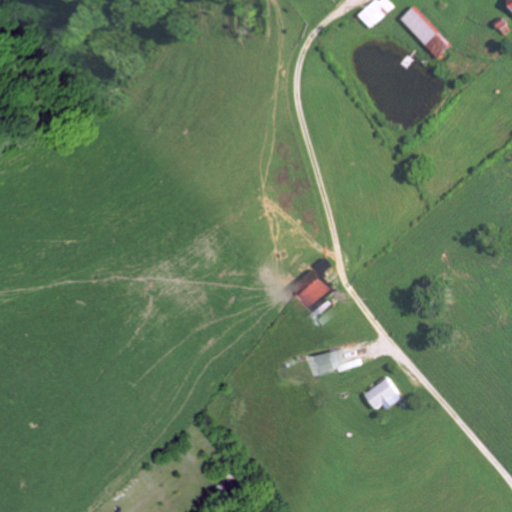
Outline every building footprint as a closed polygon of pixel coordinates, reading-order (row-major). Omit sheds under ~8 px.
[(384,0),(366,17),(377,29),(400,8),(393,0),(384,0)] [(460,46),(422,7),(408,20),(446,59),(460,46)] [(296,296),(314,316),(344,289),(325,269),(296,296)] [(309,358),(314,377),(345,369),(340,350),(309,358)] [(383,411),(392,406),(394,410),(409,401),(397,380),(373,394),(383,411)]
